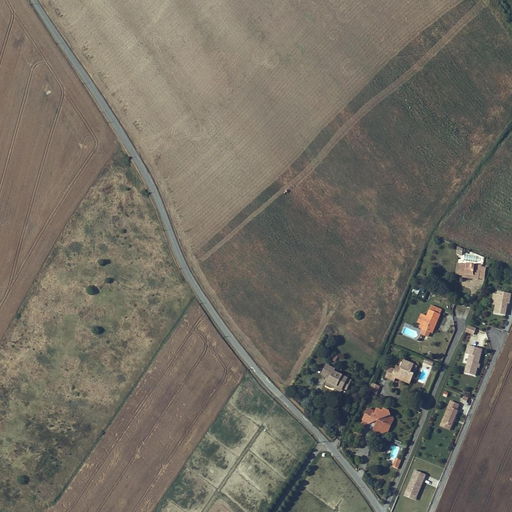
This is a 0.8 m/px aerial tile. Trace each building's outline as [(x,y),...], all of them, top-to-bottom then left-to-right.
[(480,269),(474,268),(475,264),(470,264),(470,265),(466,265),(457,264),(456,274),(463,275),(473,277),(472,278),(478,279),(479,278),(480,269)] [(507,304),(507,302),(510,302),(511,294),(498,291),(497,295),(496,305),(494,314),(505,316),(507,304)] [(436,324),(442,310),(431,306),(427,317),(423,325),(422,329),(424,330),(422,334),(428,337),(430,332),(431,332),(434,325),(433,325),(433,323),(436,324)] [(423,325),(427,317),(421,314),(418,322),(421,324),(419,328),(422,329),(423,325)] [(465,332),(473,335),(476,329),(468,326),(465,332)] [(477,368),(478,364),(480,357),(476,356),(478,348),(468,345),(466,354),(469,355),(465,373),(475,376),(477,368)] [(414,374),(410,372),(413,364),(404,360),(401,368),(402,369),(401,371),(396,369),(395,370),(394,373),(389,371),(386,378),(394,381),(395,378),(398,379),(399,376),(402,378),(401,380),(406,382),(408,379),(411,380),(414,374)] [(343,388),(347,378),(333,371),(335,369),(326,365),(322,374),(330,378),(327,384),(331,387),(333,384),(342,389),(343,388)] [(347,389),(351,380),(347,378),(343,388),(347,389)] [(372,383),(369,391),(377,395),(381,387),(372,383)] [(451,427),(458,411),(457,410),(459,405),(451,401),(442,423),(451,427)] [(385,419),(385,417),(391,415),(389,411),(383,409),(382,411),(377,409),(374,414),(373,413),(371,417),(365,414),(359,428),(372,423),(374,422),(378,421),(376,424),(375,426),(373,431),(377,433),(378,430),(381,429),(382,431),(387,429),(386,426),(389,421),(385,419)] [(380,434),(388,431),(394,419),(392,415),(391,415),(385,417),(385,419),(389,421),(386,426),(387,429),(382,431),(381,429),(378,430),(377,433),(380,434)] [(360,441),(362,434),(354,432),(352,438),(360,441)] [(390,457),(397,458),(397,447),(402,448),(402,445),(390,444),(389,447),(391,447),(390,457)] [(398,469),(401,460),(396,458),(393,467),(398,469)] [(420,489),(426,475),(415,470),(406,493),(415,496),(417,492),(416,491),(417,488),(420,489)] [(415,496),(406,493),(404,495),(415,500),(420,489),(417,488),(416,491),(417,492),(415,496)]
